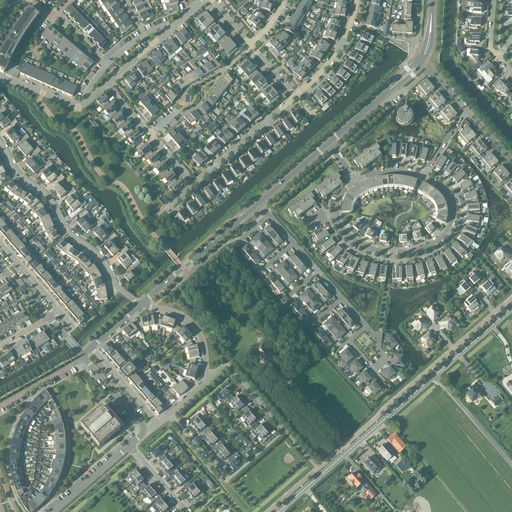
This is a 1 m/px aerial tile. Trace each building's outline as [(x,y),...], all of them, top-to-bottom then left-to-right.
[(111,0),(103,5),(107,11),(117,4),(115,2),(117,1),(115,0),(111,0)] [(136,6),(137,9),(147,3),(145,0),(138,0),(134,3),(133,3),(134,7),(136,6)] [(176,0),(165,4),(167,11),(172,9),(174,13),(179,11),(178,7),(177,4),(178,4),(177,0),(176,0)] [(303,1),(299,7),(307,11),(311,5),(303,1)] [(68,13),(70,16),(78,7),(74,2),(64,11),(67,14),(68,13)] [(263,3),(261,8),(270,12),(272,6),(263,2),(263,3)] [(403,5),(402,11),(411,11),(411,6),(413,6),(413,2),(412,2),(407,2),(407,5),(403,5)] [(473,9),(473,12),(482,13),(482,10),(483,10),(484,9),(484,8),(484,7),(483,6),(482,6),(482,2),(471,2),(470,9),(473,9)] [(107,11),(111,17),(121,10),(119,8),(120,7),(118,3),(117,4),(107,11)] [(139,12),(140,15),(151,9),(147,3),(137,9),(136,9),(138,13),(139,12)] [(73,18),(75,20),(83,12),(78,7),(70,16),(69,16),(72,19),(73,18)] [(299,7),(297,11),(304,16),(307,11),(299,7)] [(7,41),(6,42),(3,47),(0,53),(0,70),(4,73),(10,62),(9,62),(10,58),(13,52),(17,46),(20,41),(23,36),(27,30),(31,25),(34,20),(38,15),(29,8),(25,13),(21,18),(17,24),(13,30),(10,35),(7,41)] [(111,17),(115,22),(125,16),(123,13),(124,12),(122,9),(121,10),(111,17)] [(140,15),(139,15),(141,19),(142,18),(143,21),(149,18),(150,20),(153,18),(152,17),(154,16),(151,9),(140,15)] [(331,14),(331,17),(332,17),(338,19),(339,16),(345,17),(346,11),(336,9),(335,14),(331,14)] [(370,10),(368,15),(377,17),(380,18),(380,16),(378,15),(378,12),(370,10)] [(297,11),(294,16),(302,21),(304,16),(297,11)] [(402,20),(405,20),(412,20),(412,17),(411,17),(411,11),(402,11),(402,20)] [(77,23),(79,25),(88,17),(83,12),(75,20),(74,21),(77,24),(77,23)] [(196,18),(202,25),(210,18),(207,14),(206,14),(204,12),(196,18)] [(256,12),(252,16),(260,23),(264,19),(256,12)] [(115,22),(119,28),(129,21),(127,19),(128,18),(126,15),(125,16),(115,22)] [(380,18),(377,17),(368,15),(367,21),(379,24),(380,18)] [(260,23),(252,16),(248,20),(256,27),(260,23)] [(294,16),(291,21),(299,26),(302,21),(294,16)] [(470,28),(470,29),(477,29),(478,26),(481,27),(481,21),(482,21),(482,17),(472,17),(471,17),(470,17),(465,16),(464,20),(468,20),(470,19),(471,20),(471,23),(470,23),(469,23),(468,24),(468,25),(467,26),(468,27),(469,28),(470,28)] [(82,28),(84,30),(93,22),(88,17),(79,25),(79,26),(81,29),(82,28)] [(331,20),(329,25),(339,29),(341,23),(337,22),(338,19),(332,17),(331,20)] [(202,25),(208,31),(215,24),(213,22),(214,22),(210,18),(202,25)] [(405,20),(405,26),(390,25),(389,31),(392,31),(392,33),(402,33),(402,34),(405,34),(412,34),(413,23),(411,23),(412,20),(405,20)] [(129,21),(119,28),(123,34),(133,27),(131,25),(132,24),(130,21),(129,21)] [(291,21),(288,26),(296,30),(299,26),(291,21)] [(87,33),(89,35),(98,27),(93,22),(84,30),(83,31),(86,34),(87,33)] [(208,31),(213,37),(221,30),(218,26),(217,27),(215,24),(208,31)] [(329,25),(327,31),(337,35),(339,29),(329,25)] [(42,35),(47,40),(54,31),(54,30),(54,31),(53,30),(53,29),(49,26),(42,35)] [(296,30),(288,26),(285,30),(293,35),(296,30)] [(92,38),(94,40),(102,32),(98,27),(89,35),(88,36),(91,39),(92,38)] [(184,29),(180,33),(187,41),(193,36),(186,28),(184,30),(184,29)] [(213,37),(219,44),(226,37),(224,35),(225,35),(221,30),(213,37)] [(47,40),(52,44),(59,35),(59,34),(59,35),(58,34),(58,33),(54,31),(47,40)] [(283,33),(279,38),(287,44),(291,40),(293,41),(295,37),(285,31),(284,33),(283,33)] [(337,35),(327,31),(325,37),(334,40),(337,35)] [(97,43),(99,45),(107,37),(102,32),(94,40),(93,41),(96,44),(97,43)] [(99,45),(98,46),(101,49),(102,48),(104,50),(105,53),(108,50),(106,48),(112,42),(110,40),(113,37),(114,36),(112,32),(107,37),(99,45)] [(176,37),(173,39),(180,47),(187,41),(180,33),(175,37),(176,37)] [(363,33),(360,39),(371,44),(373,39),(382,43),(383,40),(372,35),(371,37),(363,33)] [(469,44),(469,45),(476,45),(477,42),(480,43),(480,37),(481,37),(481,33),(471,33),(469,34),(470,36),(470,39),(469,39),(468,39),(467,40),(467,41),(466,42),(467,43),(468,44),(469,44)] [(52,44),(56,48),(64,39),(62,38),(63,37),(59,35),(52,44)] [(219,44),(224,50),(232,43),(229,39),(228,39),(226,37),(219,44)] [(279,38),(275,42),(283,49),(287,44),(279,38)] [(56,48),(61,52),(69,43),(68,43),(67,42),(64,39),(56,48)] [(171,41),(167,44),(174,52),(180,47),(173,39),(171,41)] [(322,39),(318,46),(326,51),(329,46),(329,43),(322,39)] [(283,49),(275,42),(269,49),(277,58),(280,55),(279,53),(283,49)] [(358,43),(355,49),(365,55),(367,52),(373,55),(374,52),(374,51),(368,49),(364,46),(365,44),(362,42),(360,45),(358,43)] [(61,52),(66,56),(74,47),(73,47),(72,46),(69,43),(61,52)] [(232,43),(224,50),(230,57),(238,50),(236,48),(236,47),(232,43)] [(163,48),(161,50),(167,58),(174,52),(167,44),(163,48)] [(318,46),(314,51),(323,56),(326,51),(318,46)] [(66,56),(71,60),(79,51),(78,51),(77,50),(74,47),(66,56)] [(480,57),(480,56),(481,55),(481,54),(480,53),(479,53),(479,50),(468,49),(467,57),(471,57),(476,62),(478,60),(479,57),(480,57)] [(158,52),(154,55),(161,63),(167,58),(161,50),(159,52),(158,52)] [(71,60),(76,64),(83,55),(82,54),(79,51),(71,60)] [(323,56),(314,51),(311,56),(320,62),(323,56)] [(350,56),(349,58),(359,64),(362,65),(365,60),(363,58),(359,56),(352,52),(350,56)] [(76,64),(81,68),(88,59),(87,58),(83,55),(76,64)] [(150,59),(148,61),(155,69),(161,63),(154,55),(150,59)] [(88,59),(81,68),(86,72),(93,63),(91,62),(88,59)] [(238,66),(244,73),(252,65),(248,61),(248,62),(246,59),(245,60),(241,63),(238,66)] [(306,59),(302,64),(310,71),(314,66),(306,59)] [(214,60),(209,63),(215,70),(220,67),(214,60)] [(146,63),(141,66),(148,74),(155,69),(148,61),(146,63)] [(352,65),(347,61),(343,67),(353,73),(357,68),(354,66),(352,65)] [(479,70),(477,71),(489,84),(493,81),(492,79),(497,74),(494,71),(496,70),(491,64),(490,65),(488,62),(479,70)] [(26,76),(31,66),(25,63),(20,74),(24,76),(24,75),(26,76)] [(209,63),(203,66),(210,73),(215,70),(209,63)] [(302,64),(298,68),(306,75),(310,71),(302,64)] [(244,73),(249,79),(257,72),(255,70),(252,65),(244,73)] [(32,79),(37,68),(31,66),(26,76),(30,78),(32,79)] [(138,70),(135,72),(142,80),(148,74),(141,66),(137,70),(138,70)] [(203,66),(198,69),(204,76),(210,73),(203,66)] [(296,67),(292,71),(294,73),(301,80),(306,75),(298,68),(296,67)] [(37,81),(38,81),(42,71),(37,68),(32,79),(36,81),(36,80),(37,81)] [(198,69),(193,72),(199,79),(204,76),(198,69)] [(341,69),(337,75),(346,82),(350,77),(341,69)] [(43,84),(48,73),(42,71),(38,81),(42,83),(43,84)] [(133,74),(129,77),(136,85),(142,80),(135,72),(133,74)] [(193,72),(187,75),(194,82),(199,79),(193,72)] [(249,79),(255,85),(263,78),(259,74),(257,72),(249,79)] [(49,86),(49,87),(54,76),(48,73),(43,84),(47,86),(49,86)] [(226,74),(222,79),(229,86),(233,81),(226,74)] [(187,75),(182,78),(188,85),(194,82),(187,75)] [(55,89),(60,78),(54,76),(49,87),(53,88),(55,89)] [(125,81),(123,83),(126,87),(126,88),(126,89),(126,90),(126,91),(127,92),(128,92),(129,92),(130,92),(131,92),(131,91),(132,90),(132,89),(136,85),(129,77),(125,81)] [(330,82),(338,90),(343,85),(334,77),(330,82)] [(60,92),(61,92),(65,81),(60,78),(55,89),(59,91),(61,91),(60,92)] [(182,78),(177,81),(183,88),(188,85),(182,78)] [(255,85),(260,92),(268,85),(266,83),(266,82),(263,78),(255,85)] [(222,79),(219,84),(225,91),(229,86),(222,79)] [(417,88),(421,92),(430,84),(426,79),(423,81),(423,82),(417,88)] [(499,80),(493,85),(497,90),(499,90),(501,89),(502,91),(502,92),(504,93),(505,94),(506,94),(511,88),(509,85),(505,80),(501,83),(499,80)] [(66,94),(71,84),(65,81),(61,92),(65,94),(65,93),(66,94)] [(177,81),(173,86),(179,93),(183,88),(177,81)] [(157,84),(155,82),(149,87),(151,90),(157,84)] [(71,84),(66,94),(70,96),(71,96),(72,96),(72,97),(77,86),(71,84)] [(219,84),(215,89),(221,96),(225,91),(219,84)] [(430,84),(421,92),(425,97),(431,91),(432,92),(434,89),(430,84)] [(172,88),(169,91),(175,98),(176,98),(179,93),(173,86),(172,85),(170,86),(172,88)] [(260,92),(266,98),(274,91),(270,87),(268,85),(260,92)] [(322,90),(331,98),(335,93),(332,90),(327,85),(322,90)] [(215,89),(211,94),(217,101),(221,96),(215,89)] [(176,98),(169,91),(165,96),(172,103),(176,98)] [(274,91),(266,98),(271,104),(272,104),(274,102),(279,98),(277,95),(274,91)] [(314,96),(318,101),(322,105),(327,101),(326,99),(319,92),(314,96)] [(428,101),(432,105),(442,97),(438,92),(434,94),(435,95),(428,101)] [(211,94),(208,98),(214,106),(217,101),(211,94)] [(99,107),(102,110),(109,104),(106,100),(107,99),(104,95),(97,101),(101,106),(99,107)] [(140,103),(144,107),(153,99),(149,95),(140,103)] [(442,97),(432,105),(436,110),(443,104),(444,105),(446,102),(442,97)] [(208,98),(204,103),(210,110),(214,106),(208,98)] [(144,107),(148,112),(157,104),(153,99),(144,107)] [(204,103),(200,108),(204,112),(206,115),(210,110),(204,103)] [(105,111),(106,112),(109,115),(107,117),(110,119),(117,113),(114,110),(115,108),(112,104),(105,111)] [(157,104),(148,112),(152,117),(161,109),(157,104)] [(254,105),(247,111),(254,119),(259,115),(258,115),(260,113),(254,105)] [(439,114),(444,118),(453,110),(449,105),(445,107),(446,108),(439,114)] [(0,112),(1,114),(0,115),(0,123),(7,118),(9,116),(5,111),(7,110),(5,107),(0,111),(0,112)] [(200,108),(195,111),(201,118),(206,115),(204,112),(200,108)] [(405,110),(403,110),(402,111),(401,111),(400,112),(399,112),(399,113),(398,114),(398,115),(397,115),(397,116),(397,117),(397,118),(397,119),(397,120),(398,120),(398,121),(398,122),(399,122),(399,123),(400,123),(400,124),(401,124),(402,124),(403,125),(404,125),(405,125),(406,125),(407,125),(408,124),(409,124),(409,123),(410,122),(411,122),(411,121),(411,120),(412,119),(412,118),(412,117),(412,116),(411,116),(411,115),(411,114),(410,113),(409,112),(408,111),(407,111),(406,110),(405,110)] [(453,110),(444,118),(448,123),(454,117),(455,118),(457,115),(453,110)] [(195,111),(189,114),(196,121),(201,118),(195,111)] [(247,111),(241,117),(248,124),(250,122),(250,123),(254,119),(247,111)] [(293,114),(291,115),(292,116),(289,117),(295,125),(302,120),(296,111),(293,114)] [(117,125),(115,126),(118,129),(125,122),(122,119),(123,118),(120,114),(113,120),(117,125)] [(196,121),(189,114),(184,117),(190,125),(196,121)] [(239,114),(233,120),(242,130),(246,127),(246,126),(248,124),(241,117),(239,114)] [(9,124),(11,126),(17,121),(15,119),(11,122),(7,118),(0,123),(0,125),(3,129),(9,124)] [(283,123),(281,125),(286,133),(293,127),(294,127),(288,119),(284,121),(283,122),(283,123)] [(233,120),(226,125),(228,128),(235,135),(237,133),(237,134),(242,130),(233,120)] [(124,135),(126,138),(133,132),(130,128),(131,127),(128,123),(121,129),(125,134),(124,135)] [(168,135),(172,140),(179,133),(182,131),(178,126),(175,129),(168,135)] [(285,135),(279,126),(275,129),(274,130),(274,131),(272,133),(277,140),(285,135)] [(458,135),(462,140),(472,131),(468,127),(464,129),(458,135)] [(13,128),(6,134),(10,139),(17,132),(13,128)] [(228,128),(222,133),(229,141),(233,138),(233,137),(235,135),(228,128)] [(20,138),(22,140),(28,135),(26,133),(23,136),(19,131),(17,132),(10,139),(14,144),(20,138)] [(172,140),(176,144),(183,138),(181,135),(183,133),(182,131),(179,133),(172,140)] [(472,131),(462,140),(466,144),(473,139),(476,136),(472,131)] [(133,143),(132,144),(134,147),(141,141),(138,137),(139,136),(136,132),(129,138),(133,143)] [(222,133),(216,139),(222,146),(224,144),(225,145),(229,141),(222,133)] [(276,142),(270,134),(267,137),(265,138),(266,138),(263,140),(269,148),(276,143),(276,142)] [(18,147),(22,152),(30,146),(26,141),(30,138),(28,135),(22,140),(24,142),(18,147)] [(183,138),(176,144),(180,149),(187,143),(183,138)] [(216,139),(209,144),(216,152),(221,149),(220,148),(222,146),(216,139)] [(469,148),(473,153),(483,144),(479,140),(475,142),(476,142),(469,148)] [(142,142),(135,148),(138,151),(138,157),(141,157),(142,155),(143,155),(147,152),(150,149),(147,144),(145,146),(142,142)] [(258,144),(256,145),(257,146),(255,148),(260,155),(267,150),(268,150),(262,142),(258,144)] [(390,142),(389,156),(392,156),(392,157),(396,157),(396,155),(396,150),(399,150),(399,145),(399,143),(396,143),(394,143),(390,142)] [(405,143),(401,143),(401,142),(399,156),(401,156),(401,157),(406,158),(406,156),(406,151),(409,151),(410,146),(407,145),(404,145),(405,143)] [(377,143),(352,162),(354,161),(357,166),(359,165),(362,169),(373,162),(381,155),(378,151),(380,149),(376,145),(377,144),(377,143)] [(409,157),(411,158),(411,159),(415,160),(416,158),(415,158),(416,152),(419,153),(420,148),(417,147),(415,147),(416,145),(412,144),(412,143),(409,157)] [(209,144),(203,150),(210,157),(212,155),(212,156),(216,152),(209,144)] [(483,144),(473,153),(478,157),(480,155),(482,153),(484,152),(485,152),(487,149),(483,144)] [(30,146),(22,152),(26,157),(32,152),(34,154),(39,149),(37,147),(33,150),(30,146)] [(418,159),(420,160),(420,161),(424,162),(425,160),(426,155),(429,156),(431,151),(428,150),(426,149),(426,148),(423,147),(423,146),(418,159)] [(249,152),(248,153),(248,154),(246,155),(251,163),(258,158),(259,158),(253,149),(249,152)] [(203,150),(197,155),(204,163),(208,160),(208,159),(210,157),(203,150)] [(144,157),(143,158),(146,160),(147,159),(151,164),(152,163),(155,160),(158,158),(155,154),(153,155),(150,151),(148,153),(144,157)] [(481,161),(485,166),(494,157),(490,153),(487,155),(483,159),(481,161)] [(443,154),(435,166),(437,167),(436,168),(440,170),(441,169),(441,168),(444,164),(446,165),(449,161),(447,159),(445,158),(446,157),(443,155),(443,154)] [(204,163),(197,155),(190,161),(197,168),(199,167),(204,163)] [(26,164),(30,169),(39,161),(35,156),(26,164)] [(239,160),(240,161),(237,163),(242,170),(250,165),(244,157),(240,159),(241,159),(239,160)] [(494,157),(485,166),(489,170),(491,168),(494,166),(495,165),(496,165),(498,162),(494,157)] [(39,161),(30,169),(34,174),(43,166),(39,161)] [(155,169),(159,173),(166,167),(163,163),(161,164),(158,161),(157,162),(154,165),(151,167),(154,170),(155,169)] [(444,172),(446,173),(445,174),(449,177),(450,175),(453,171),(456,173),(459,168),(457,167),(457,166),(455,165),(456,164),(453,161),(454,161),(451,163),(450,165),(444,172)] [(41,175),(45,179),(53,173),(49,168),(53,165),(51,162),(46,167),(47,169),(41,175)] [(231,169),(228,171),(234,178),(241,173),(235,164),(232,167),(230,168),(231,169)] [(492,174),(496,179),(506,170),(501,166),(498,168),(492,174)] [(464,173),(465,172),(463,170),(463,169),(452,178),(454,180),(453,180),(456,184),(458,183),(457,182),(461,179),(463,181),(467,178),(465,175),(464,173)] [(162,179),(163,178),(167,183),(174,176),(171,172),(169,173),(166,170),(159,176),(162,179)] [(506,170),(496,179),(500,183),(502,181),(505,179),(506,178),(507,178),(510,175),(506,170)] [(223,175),(222,176),(220,178),(225,186),(232,181),(233,180),(227,172),(223,174),(223,175)] [(6,173),(0,176),(0,181),(1,183),(4,181),(5,182),(7,180),(6,179),(9,177),(6,173)] [(56,179),(57,181),(63,176),(61,174),(57,177),(53,173),(45,179),(50,184),(56,179)] [(338,180),(340,178),(337,174),(338,173),(286,211),(287,211),(288,210),(291,215),(293,213),(297,218),(315,204),(312,200),(314,198),(310,193),(314,191),(318,195),(320,194),(323,198),(342,185),(338,180)] [(52,189),(56,194),(64,187),(60,182),(65,178),(63,176),(57,181),(59,183),(52,189)] [(471,179),(459,186),(460,188),(459,188),(461,192),(463,191),(468,188),(469,191),(474,188),(472,186),(471,183),(473,183),(479,179),(477,176),(471,179)] [(174,179),(167,185),(170,188),(169,189),(173,194),(174,193),(175,193),(183,186),(179,181),(177,183),(174,179)] [(375,179),(369,181),(372,190),(378,189),(375,179)] [(417,181),(411,179),(408,189),(414,190),(417,181)] [(503,187),(507,192),(511,187),(511,179),(509,180),(510,181),(503,187)] [(214,182),(213,183),(213,184),(211,186),(216,193),(224,188),(218,180),(214,182)] [(5,187),(9,192),(16,184),(12,181),(9,183),(8,182),(6,184),(7,185),(5,187)] [(369,181),(363,183),(368,192),(372,190),(369,181)] [(363,183),(358,186),(363,194),(368,192),(363,183)] [(418,192),(423,194),(428,186),(422,183),(418,192)] [(9,192),(14,196),(20,188),(16,184),(9,192)] [(205,192),(202,193),(208,201),(215,196),(214,194),(216,193),(211,186),(210,187),(209,187),(206,190),(204,191),(205,192)] [(358,186),(353,189),(359,197),(363,194),(358,186)] [(423,194),(427,197),(433,189),(428,186),(423,194)] [(67,192),(69,194),(75,190),(73,187),(68,192),(64,187),(56,194),(61,198),(67,192)] [(14,196),(20,199),(24,190),(20,188),(14,196)] [(353,189),(348,194),(355,200),(356,200),(358,197),(359,197),(353,189)] [(431,200),(438,193),(433,189),(427,197),(431,200)] [(465,197),(464,197),(465,202),(467,201),(472,199),(473,202),(474,204),(479,204),(478,200),(477,197),(476,195),(478,194),(485,192),(484,189),(478,191),(476,191),(475,192),(464,195),(465,197)] [(20,199),(24,202),(30,194),(24,190),(20,199)] [(71,196),(65,202),(69,206),(77,200),(73,195),(75,193),(77,192),(75,190),(69,194),(71,196)] [(434,203),(442,198),(438,193),(431,200),(431,201),(434,203)] [(24,202),(28,205),(34,197),(30,194),(24,202)] [(348,194),(344,199),(353,204),(353,203),(355,200),(348,194)] [(197,197),(195,198),(196,199),(194,201),(199,208),(206,203),(207,203),(201,195),(197,197)] [(28,205),(31,209),(39,202),(34,197),(28,205)] [(436,207),(446,204),(442,198),(434,203),(434,204),(436,207)] [(344,199),(342,206),(352,208),(352,207),(353,204),(344,199)] [(77,200),(69,206),(73,211),(79,206),(81,208),(87,203),(85,201),(81,204),(77,200)] [(31,209),(35,213),(43,206),(39,202),(31,209)] [(188,205),(187,206),(187,207),(185,209),(190,216),(197,211),(198,211),(192,202),(188,205)] [(467,207),(466,207),(467,212),(469,211),(474,211),(474,214),(479,213),(479,210),(479,208),(481,208),(487,207),(487,204),(481,204),(479,204),(474,204),(467,205),(467,207)] [(38,217),(39,217),(47,211),(43,206),(35,213),(38,217)] [(174,217),(180,225),(180,224),(181,224),(189,219),(189,218),(183,210),(179,212),(180,213),(178,214),(179,214),(176,216),(174,217)] [(39,217),(41,221),(50,217),(47,211),(39,217)] [(81,228),(90,220),(92,218),(88,213),(89,213),(87,211),(81,216),(83,218),(77,223),(81,228)] [(473,222),(473,225),(478,226),(478,223),(479,221),(481,221),(481,218),(482,218),(482,217),(468,215),(468,217),(467,217),(466,222),(468,222),(468,221),(473,222)] [(436,220),(435,220),(440,222),(439,224),(441,225),(442,223),(444,220),(441,219),(442,217),(437,216),(436,220)] [(41,221),(43,226),(52,222),(50,217),(41,221)] [(90,220),(81,228),(85,232),(94,225),(90,220)] [(93,233),(98,237),(107,229),(103,225),(105,223),(103,220),(98,225),(100,227),(93,233)] [(355,224),(352,227),(358,231),(356,233),(358,235),(360,233),(365,228),(364,227),(360,223),(359,222),(358,221),(357,221),(356,221),(355,222),(355,223),(355,224)] [(43,226),(46,232),(54,227),(52,222),(43,226)] [(425,228),(424,229),(425,230),(425,231),(426,231),(427,232),(429,234),(430,234),(435,230),(436,232),(438,230),(437,228),(439,227),(436,224),(435,226),(432,222),(430,224),(427,227),(426,227),(425,227),(425,228)] [(464,227),(463,231),(465,232),(470,234),(469,236),(468,239),(472,242),(473,238),(475,236),(476,233),(477,234),(479,231),(466,225),(465,227),(464,227)] [(0,231),(3,235),(10,230),(6,226),(0,231)] [(269,226),(262,232),(266,237),(268,235),(271,238),(275,234),(272,230),(273,229),(270,226),(269,227),(269,226)] [(46,232),(49,237),(57,232),(54,227),(46,232)] [(412,234),(412,235),(412,236),(413,237),(414,237),(415,241),(421,239),(422,241),(425,240),(425,239),(427,238),(426,235),(424,235),(421,228),(414,230),(415,233),(414,233),(413,233),(412,234)] [(108,237),(110,239),(115,234),(113,232),(109,235),(105,231),(107,230),(107,229),(98,237),(102,242),(108,237)] [(364,232),(362,234),(365,235),(365,236),(371,239),(370,241),(373,242),(377,233),(371,231),(370,230),(369,229),(368,229),(367,230),(366,231),(366,232),(366,233),(364,232)] [(3,235),(6,239),(13,233),(10,230),(3,235)] [(316,242),(316,243),(329,236),(328,234),(329,234),(326,230),(325,231),(320,234),(319,231),(314,233),(315,236),(316,238),(315,239),(316,242)] [(57,232),(49,237),(53,242),(55,240),(56,241),(58,239),(58,238),(60,236),(57,232)] [(262,232),(255,238),(262,246),(267,242),(264,239),(266,237),(262,232)] [(399,239),(400,243),(407,243),(407,245),(410,244),(409,239),(409,232),(402,233),(402,236),(401,235),(400,235),(399,236),(398,237),(398,238),(399,239)] [(6,239),(9,243),(16,237),(13,233),(6,239)] [(111,241),(104,247),(109,252),(116,245),(119,243),(115,238),(117,236),(115,234),(110,239),(111,241)] [(275,234),(271,238),(273,241),(271,243),(275,248),(282,242),(283,241),(280,237),(279,238),(275,234)] [(381,234),(380,234),(379,235),(379,236),(379,237),(380,238),(379,242),(386,243),(386,245),(389,245),(390,236),(383,235),(383,234),(382,234),(381,234)] [(460,236),(458,240),(459,241),(460,241),(464,244),(462,246),(462,247),(466,250),(467,249),(468,247),(470,245),(471,246),(473,243),(474,243),(462,235),(461,236),(460,236)] [(9,243),(12,246),(19,240),(16,237),(9,243)] [(255,238),(249,244),(253,249),(255,247),(257,250),(262,246),(255,238)] [(322,246),(323,248),(322,249),(324,252),(323,252),(324,253),(335,244),(334,242),(331,238),(330,239),(330,240),(326,243),(324,241),(320,244),(322,246)] [(12,246),(16,250),(22,244),(19,240),(12,246)] [(56,246),(61,251),(67,243),(63,240),(61,242),(60,241),(58,243),(58,244),(56,246)] [(267,242),(262,246),(269,254),(275,248),(271,243),(269,245),(267,242)] [(61,251),(66,254),(71,247),(67,243),(61,251)] [(453,248),(456,252),(454,254),(458,258),(460,256),(462,254),(463,256),(466,253),(466,254),(466,253),(456,243),(455,245),(454,244),(451,247),(452,249),(453,248)] [(16,250),(19,253),(25,248),(22,244),(16,250)] [(249,244),(242,250),(249,257),(253,253),(251,250),(253,249),(249,244)] [(120,250),(121,252),(127,248),(125,245),(120,250),(116,245),(109,252),(113,256),(120,250)] [(327,253),(331,257),(330,258),(333,260),(332,261),(342,250),(340,249),(341,248),(338,245),(336,247),(337,247),(333,251),(331,249),(327,253)] [(22,257),(28,251),(31,249),(27,246),(25,248),(19,253),(22,257)] [(262,246),(257,250),(260,253),(258,254),(262,259),(269,254),(262,246)] [(494,254),(500,261),(505,257),(506,259),(511,256),(503,246),(494,254)] [(66,254),(71,258),(76,249),(71,247),(66,254)] [(123,254),(117,260),(121,264),(129,258),(127,255),(127,254),(128,254),(128,253),(128,252),(127,252),(127,251),(129,250),(127,248),(121,252),(123,254)] [(71,258),(75,260),(81,253),(76,249),(71,258)] [(22,257),(25,260),(25,261),(32,255),(28,251),(22,257)] [(349,254),(345,251),(344,253),(341,258),(339,256),(336,260),(338,262),(340,263),(339,265),(342,267),(342,268),(342,267),(350,256),(348,255),(349,254)] [(449,251),(447,252),(447,251),(443,254),(444,255),(445,255),(448,259),(445,261),(448,265),(451,264),(453,262),(454,264),(457,262),(449,251)] [(75,260),(79,263),(79,264),(86,256),(81,253),(75,260)] [(253,253),(249,257),(255,264),(255,265),(262,259),(258,254),(256,256),(253,253)] [(293,254),(286,260),(290,265),(292,263),(295,266),(300,262),(296,258),(297,257),(294,253),(293,254)] [(25,261),(25,260),(24,261),(28,265),(35,259),(32,255),(25,261)] [(79,264),(83,268),(90,261),(86,256),(79,264),(79,263),(79,264)] [(350,263),(348,262),(345,267),(348,268),(350,269),(349,271),(352,272),(352,273),(359,260),(357,259),(357,258),(353,256),(352,258),(353,258),(350,263)] [(435,266),(438,271),(440,270),(442,269),(443,270),(446,269),(447,269),(441,256),(439,257),(438,256),(434,259),(435,260),(438,265),(435,266)] [(129,258),(121,264),(125,269),(131,264),(133,266),(139,261),(137,259),(133,262),(129,258)] [(42,262),(38,259),(29,266),(33,271),(33,270),(40,264),(42,262)] [(286,260),(279,266),(284,271),(286,273),(291,269),(288,266),(290,265),(286,260)] [(360,275),(363,276),(363,277),(368,263),(366,263),(366,262),(362,260),(361,262),(362,262),(360,267),(357,266),(355,271),(358,272),(360,273),(360,275)] [(83,268),(86,272),(94,265),(90,261),(83,268)] [(436,274),(431,261),(429,262),(429,261),(425,262),(425,264),(426,264),(428,269),(425,270),(427,275),(429,274),(432,273),(432,275),(436,274)] [(300,262),(295,266),(297,269),(295,271),(300,276),(306,270),(306,269),(307,268),(304,265),(303,266),(300,262)] [(374,280),(377,266),(375,265),(376,264),(371,263),(370,265),(371,265),(370,271),(367,270),(366,275),(368,276),(371,276),(370,278),(374,279),(374,280)] [(33,270),(36,273),(43,268),(40,264),(33,270)] [(255,264),(252,267),(258,274),(260,271),(255,265),(255,264)] [(415,265),(415,267),(416,267),(417,272),(414,273),(415,278),(418,277),(420,277),(421,278),(424,278),(425,278),(422,264),(420,265),(419,264),(415,265)] [(90,276),(90,275),(98,270),(94,265),(86,272),(90,276)] [(381,280),(385,281),(387,267),(385,267),(385,266),(380,265),(380,267),(381,267),(380,273),(377,272),(376,278),(379,278),(382,278),(381,280)] [(39,277),(46,271),(48,270),(45,266),(43,268),(36,273),(39,277)] [(279,266),(273,271),(277,276),(279,275),(281,278),(286,273),(284,271),(279,266)] [(409,280),(413,280),(413,281),(412,266),(410,267),(409,266),(405,266),(405,268),(406,268),(406,273),(403,274),(404,279),(407,279),(409,279),(409,280)] [(398,281),(401,281),(401,282),(402,282),(401,268),(399,268),(399,267),(395,267),(395,269),(395,274),(392,274),(392,279),(395,279),(398,279),(398,281)] [(291,269),(286,273),(293,281),(300,276),(295,271),(293,272),(291,269)] [(90,275),(90,276),(92,280),(101,276),(98,270),(90,275)] [(138,275),(133,270),(124,277),(129,282),(138,275)] [(39,277),(43,281),(49,275),(46,271),(39,277)] [(266,277),(273,285),(277,281),(275,278),(277,276),(273,271),(266,277)] [(482,278),(475,271),(472,273),(467,277),(474,285),(478,281),(482,278)] [(286,273),(281,278),(284,280),(282,282),(286,287),(293,281),(286,273)] [(43,281),(46,284),(52,279),(49,275),(43,281)] [(92,280),(94,285),(104,281),(101,276),(92,280)] [(46,284),(49,288),(56,282),(52,279),(46,284)] [(94,285),(96,290),(105,287),(104,281),(94,285)] [(277,281),(273,285),(279,293),(286,287),(282,282),(280,284),(277,281)] [(317,282),(310,288),(314,292),(316,291),(319,294),(324,290),(320,286),(321,285),(318,281),(317,282)] [(463,281),(458,285),(455,288),(462,295),(465,293),(469,289),(463,281)] [(481,288),(484,291),(485,293),(485,292),(488,296),(496,289),(493,286),(489,281),(481,288)] [(3,285),(9,293),(13,290),(7,282),(4,284),(3,285)] [(49,288),(52,292),(59,286),(56,282),(49,288)] [(0,289),(4,296),(9,293),(3,285),(0,287),(0,286),(0,289)] [(52,292),(55,295),(62,290),(59,286),(52,292)] [(55,295),(58,299),(67,291),(64,288),(62,290),(55,295)] [(310,288),(303,293),(310,301),(315,297),(312,294),(314,292),(310,288)] [(324,290),(319,294),(321,297),(319,298),(324,303),(330,297),(331,296),(328,292),(327,293),(324,290)] [(58,299),(62,303),(70,295),(67,291),(58,299)] [(107,293),(97,295),(98,300),(104,300),(104,301),(105,302),(106,302),(106,301),(107,301),(107,300),(107,293)] [(303,293),(297,299),(301,304),(303,302),(306,305),(310,301),(303,293)] [(65,306),(71,300),(73,299),(70,295),(62,303),(65,306)] [(315,297),(310,301),(317,309),(324,303),(319,298),(317,300),(315,297)] [(468,308),(471,311),(478,304),(471,297),(464,303),(468,308)] [(297,299),(290,305),(297,313),(302,309),(299,306),(301,304),(297,299)] [(65,306),(68,310),(74,304),(71,300),(65,306)] [(310,301),(306,305),(308,308),(306,310),(310,315),(317,309),(310,301)] [(68,310),(71,313),(78,308),(74,304),(68,310)] [(427,314),(433,322),(438,318),(436,316),(440,312),(434,305),(428,310),(430,311),(427,314)] [(74,317),(81,311),(83,310),(82,309),(83,309),(80,306),(78,308),(71,313),(74,317)] [(302,309),(297,313),(304,321),(310,315),(306,310),(304,312),(302,309)] [(341,309),(334,315),(338,320),(340,318),(343,321),(348,317),(344,313),(345,313),(342,309),(341,310),(341,309)] [(19,313),(24,322),(25,322),(26,321),(29,319),(24,310),(19,313)] [(74,317),(77,320),(77,321),(84,315),(81,311),(74,317)] [(19,313),(15,315),(20,324),(20,325),(22,324),(21,323),(24,322),(19,313)] [(11,318),(15,327),(16,327),(17,326),(20,324),(15,315),(11,318)] [(77,320),(77,321),(80,325),(84,322),(87,319),(84,315),(77,321),(77,320)] [(334,315),(328,321),(334,329),(339,325),(336,322),(338,320),(334,315)] [(141,321),(137,323),(140,329),(143,328),(149,327),(147,316),(141,318),(141,321)] [(153,316),(147,316),(149,327),(155,326),(158,326),(158,319),(154,319),(153,316)] [(160,326),(166,328),(170,318),(168,318),(167,317),(166,317),(164,316),(163,319),(158,319),(158,326),(160,326)] [(348,317),(343,321),(346,324),(344,326),(348,331),(355,325),(354,325),(355,324),(352,320),(351,321),(348,317)] [(439,323),(443,328),(445,326),(449,330),(456,324),(451,318),(449,320),(447,317),(439,323)] [(6,320),(11,329),(11,330),(13,329),(12,328),(15,327),(11,318),(6,320)] [(172,330),(174,331),(178,326),(174,324),(175,321),(175,320),(173,319),(171,319),(170,318),(166,328),(172,330)] [(412,324),(418,331),(423,327),(424,329),(429,326),(422,318),(419,321),(418,319),(412,324)] [(6,320),(2,323),(6,332),(7,332),(8,331),(11,329),(6,320)] [(328,321),(321,327),(325,332),(327,330),(330,333),(334,329),(328,321)] [(138,330),(140,329),(137,323),(134,325),(131,323),(129,324),(128,325),(126,326),(135,336),(139,332),(138,330)] [(339,325),(334,329),(341,337),(348,331),(344,326),(342,328),(339,325)] [(134,336),(135,336),(126,326),(125,328),(123,329),(122,331),(125,335),(123,337),(127,343),(130,340),(129,338),(133,335),(134,336)] [(177,333),(181,338),(189,331),(188,330),(187,329),(185,327),(184,326),(182,329),(178,326),(174,331),(177,333)] [(314,333),(321,341),(325,337),(323,334),(325,332),(321,327),(314,333)] [(334,329),(330,333),(332,336),(330,338),(334,343),(341,337),(334,329)] [(43,331),(37,335),(44,345),(49,341),(50,341),(47,337),(47,336),(47,337),(43,331)] [(189,331),(181,338),(185,342),(181,345),(182,347),(186,345),(192,342),(190,338),(192,336),(192,335),(191,334),(191,333),(190,333),(190,332),(189,332),(189,331)] [(433,336),(430,332),(422,338),(425,341),(423,342),(428,348),(435,342),(431,338),(433,336)] [(44,345),(37,335),(31,340),(35,345),(38,349),(44,345)] [(325,337),(321,341),(328,348),(334,343),(330,338),(328,340),(325,337)] [(388,347),(387,348),(389,351),(391,350),(392,349),(397,345),(395,343),(397,341),(394,337),(392,339),(390,337),(384,342),(388,347)] [(108,343),(101,349),(105,353),(114,345),(116,343),(112,339),(110,341),(108,343)] [(254,349),(250,352),(263,368),(276,357),(262,340),(262,341),(253,348),(254,349)] [(28,342),(21,345),(26,355),(35,350),(33,346),(30,346),(28,342)] [(187,347),(188,353),(199,351),(198,350),(198,348),(197,346),(197,345),(194,346),(192,342),(186,345),(187,347)] [(21,345),(15,348),(17,354),(15,355),(18,359),(20,358),(26,355),(21,345)] [(105,353),(108,356),(115,350),(117,349),(114,345),(105,353)] [(341,360),(345,365),(347,363),(353,358),(349,353),(352,350),(348,347),(340,355),(340,356),(343,358),(341,360)] [(108,356),(111,360),(118,354),(115,350),(108,356)] [(9,351),(3,355),(10,364),(15,360),(15,361),(16,361),(16,362),(18,360),(18,359),(15,355),(13,356),(9,351)] [(190,359),(189,362),(196,362),(196,358),(199,357),(199,356),(199,354),(199,353),(199,351),(188,353),(190,359)] [(111,360),(115,363),(121,358),(118,354),(111,360)] [(0,368),(1,370),(3,368),(4,369),(4,368),(10,364),(3,355),(0,357),(0,368)] [(402,356),(394,355),(394,362),(392,361),(391,365),(393,365),(401,366),(402,363),(404,363),(404,359),(402,358),(402,356)] [(115,363),(118,367),(124,361),(121,358),(115,363)] [(354,372),(356,374),(362,369),(358,364),(359,362),(357,360),(355,361),(349,366),(351,368),(349,370),(352,373),(354,372)] [(118,367),(121,370),(121,371),(128,365),(127,365),(124,361),(118,367)] [(189,365),(187,371),(197,374),(198,372),(198,371),(198,369),(199,368),(195,367),(196,362),(189,362),(189,365)] [(127,379),(127,378),(134,372),(136,371),(129,363),(127,365),(128,365),(121,371),(121,370),(120,371),(127,379)] [(389,378),(391,380),(395,377),(393,375),(395,374),(390,368),(385,372),(383,370),(381,373),(382,374),(387,380),(389,378)] [(360,379),(358,380),(361,384),(363,382),(365,384),(371,379),(367,374),(368,373),(366,370),(365,372),(359,377),(360,379)] [(185,376),(184,379),(189,382),(191,379),(195,380),(195,378),(196,377),(196,375),(197,374),(187,371),(185,376)] [(127,378),(130,382),(137,376),(134,372),(127,378)] [(130,382),(134,385),(140,379),(137,376),(130,382)] [(134,385),(137,389),(143,383),(140,379),(134,385)] [(176,383),(176,384),(184,393),(185,392),(186,391),(187,390),(189,388),(186,386),(189,382),(184,379),(182,381),(178,385),(176,383)] [(375,381),(366,389),(371,395),(372,393),(374,395),(379,391),(380,392),(384,390),(382,388),(380,390),(376,385),(378,383),(375,381)] [(143,383),(137,389),(140,392),(146,387),(148,385),(145,382),(143,383)] [(184,393),(176,384),(172,388),(171,387),(168,390),(173,395),(176,393),(179,397),(180,396),(181,395),(183,394),(184,393)] [(146,387),(140,392),(143,396),(150,390),(151,389),(148,385),(146,387)] [(473,385),(464,393),(472,402),(478,397),(479,399),(483,396),(473,385)] [(219,395),(217,397),(221,401),(224,398),(225,398),(227,400),(232,396),(230,393),(232,392),(230,390),(228,387),(219,395)] [(150,390),(143,396),(146,400),(153,394),(154,392),(151,389),(150,390)] [(43,393),(41,394),(47,401),(51,398),(46,391),(43,393)] [(40,395),(37,398),(43,405),(46,402),(47,401),(41,394),(40,395)] [(146,400),(149,403),(156,398),(153,394),(146,400)] [(230,403),(233,407),(242,400),(240,398),(239,398),(237,396),(235,398),(232,396),(227,400),(225,402),(227,405),(230,403)] [(503,401),(498,396),(494,400),(492,398),(490,400),(495,407),(503,401)] [(34,401),(34,402),(40,408),(41,407),(43,405),(37,398),(34,401)] [(149,403),(153,407),(159,401),(156,398),(149,403)] [(240,409),(242,412),(247,408),(243,403),(244,402),(242,400),(233,407),(237,412),(240,409)] [(153,407),(155,410),(156,411),(162,405),(159,401),(153,407)] [(33,402),(30,406),(37,411),(40,408),(34,402),(33,402)] [(155,410),(155,411),(159,415),(166,409),(167,407),(164,403),(162,405),(156,411),(155,410)] [(27,409),(26,410),(34,415),(35,414),(37,411),(30,406),(27,409)] [(91,437),(99,447),(120,428),(112,419),(111,420),(109,417),(110,416),(102,407),(81,426),(89,435),(90,434),(92,437),(91,437)] [(244,423),(254,414),(252,412),(251,412),(247,408),(242,412),(245,415),(242,417),(245,421),(244,423)] [(53,422),(61,419),(60,415),(59,413),(57,409),(54,411),(55,416),(51,417),(52,420),(53,422)] [(24,414),(23,415),(31,419),(33,417),(34,415),(26,410),(24,414)] [(194,429),(195,429),(203,421),(197,414),(189,421),(193,426),(195,428),(194,429)] [(249,425),(252,428),(257,424),(255,421),(257,419),(255,417),(256,416),(254,414),(244,423),(247,426),(249,425)] [(21,418),(21,419),(31,425),(33,421),(31,419),(23,415),(21,418)] [(18,423),(18,424),(29,429),(31,425),(21,419),(18,423)] [(202,430),(204,433),(209,428),(203,421),(195,429),(197,431),(199,433),(202,430)] [(16,428),(16,429),(25,432),(27,433),(29,429),(18,424),(16,428)] [(256,437),(258,435),(266,428),(264,426),(262,424),(259,426),(257,424),(252,428),(254,431),(252,433),(256,437)] [(207,443),(215,435),(217,434),(214,430),(211,427),(209,428),(204,433),(206,435),(204,438),(205,440),(207,442),(207,443)] [(266,428),(258,435),(264,442),(272,436),(268,431),(268,430),(266,428)] [(387,439),(393,446),(399,453),(406,447),(394,433),(387,439)] [(214,449),(219,445),(221,442),(215,435),(207,443),(209,445),(214,449)] [(219,445),(214,449),(218,454),(217,454),(219,457),(228,449),(227,447),(226,448),(224,445),(221,442),(219,445)] [(378,450),(387,461),(388,461),(387,460),(394,454),(395,455),(385,444),(385,445),(378,451),(378,450)] [(160,446),(151,454),(154,457),(154,456),(155,458),(156,458),(157,457),(160,459),(164,455),(168,452),(162,445),(160,446)] [(226,458),(229,461),(234,457),(231,454),(233,452),(230,448),(228,449),(219,457),(221,459),(222,459),(224,461),(226,458)] [(234,457),(229,461),(231,464),(229,465),(231,467),(230,467),(233,470),(242,462),(239,459),(239,457),(237,454),(234,457)] [(162,469),(172,461),(169,457),(167,458),(164,455),(160,459),(162,462),(159,464),(161,466),(160,467),(162,469)] [(369,458),(366,461),(364,463),(374,475),(375,474),(376,474),(377,474),(378,473),(379,472),(379,471),(382,467),(372,456),(370,458),(369,458)] [(172,461),(162,469),(163,469),(164,471),(165,471),(169,476),(177,469),(176,468),(174,466),(171,462),(172,461)] [(400,462),(395,466),(402,473),(407,469),(400,462)] [(51,469),(53,469),(61,472),(62,470),(63,467),(52,464),(51,469)] [(132,483),(142,475),(142,474),(142,475),(140,472),(139,473),(135,468),(127,475),(133,482),(132,483)] [(174,483),(183,476),(177,469),(169,476),(173,480),(173,481),(174,483)] [(353,487),(354,486),(356,489),(364,483),(361,480),(363,479),(359,475),(358,476),(355,472),(352,475),(351,474),(346,478),(349,480),(348,481),(353,487)] [(50,477),(49,478),(57,482),(58,480),(60,477),(51,474),(50,477)] [(137,485),(140,489),(145,485),(143,482),(145,480),(143,477),(144,477),(142,475),(132,483),(135,487),(137,485)] [(182,485),(184,487),(189,483),(183,476),(174,483),(175,483),(177,485),(179,487),(182,485)] [(384,482),(387,486),(393,481),(390,477),(384,482)] [(49,480),(47,482),(55,487),(56,485),(57,484),(57,482),(49,478),(49,479),(49,480)] [(25,483),(24,479),(13,481),(14,487),(25,483)] [(189,483),(184,487),(186,490),(188,492),(187,493),(189,495),(198,488),(199,486),(194,480),(190,484),(189,483)] [(45,486),(45,487),(52,491),(54,488),(55,487),(47,482),(47,483),(45,486)] [(364,483),(361,485),(367,492),(365,493),(371,500),(376,495),(371,488),(365,482),(364,483)] [(25,483),(14,487),(16,491),(17,493),(18,496),(25,493),(23,490),(27,488),(25,483)] [(141,494),(144,497),(154,489),(154,488),(154,489),(152,486),(152,487),(150,485),(147,487),(145,485),(140,489),(143,492),(141,494)] [(42,490),(42,491),(49,496),(50,495),(52,491),(45,487),(42,490)] [(198,488),(189,495),(190,495),(191,497),(192,497),(196,502),(204,495),(198,488)] [(146,496),(152,503),(160,496),(156,491),(154,489),(144,497),(146,496)] [(41,491),(39,494),(46,500),(49,497),(49,496),(42,491),(41,491)] [(36,497),(36,498),(42,504),(43,504),(45,501),(46,500),(39,494),(36,497)] [(154,506),(152,507),(156,511),(157,511),(166,503),(166,502),(166,503),(164,501),(160,496),(155,501),(157,503),(154,506)] [(35,499),(32,501),(38,508),(39,508),(42,505),(42,504),(36,498),(35,499)] [(32,501),(28,505),(34,511),(36,510),(38,508),(32,501)] [(168,511),(167,510),(170,508),(168,505),(166,503),(167,503),(166,503),(157,511),(168,511)]
